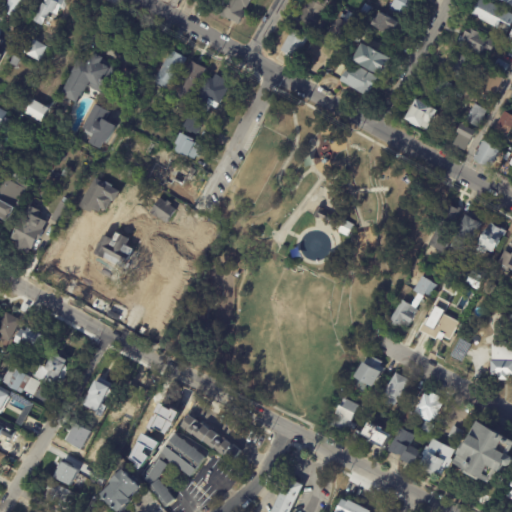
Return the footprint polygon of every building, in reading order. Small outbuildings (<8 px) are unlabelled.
[(24,0),(18,12),(7,6),(10,0),(24,0)] [(70,0),(65,10),(62,8),(58,16),(52,12),(45,26),(41,24),(39,27),(34,25),(46,0),(70,0)] [(253,0),(249,9),(247,7),(245,10),(248,12),(241,25),(229,18),(228,19),(220,14),(220,13),(208,7),(211,0),(253,0)] [(315,29),(299,20),(309,0),(327,0),(329,1),(315,29)] [(410,0),(407,7),(403,16),(391,10),(396,0),(410,0)] [(511,25),(504,21),(500,29),(473,14),(477,6),(479,7),(482,0),(487,0),(511,13),(511,25)] [(368,4),(374,7),(374,8),(375,8),(370,20),(362,16),(368,4)] [(338,39),(329,34),(341,12),(344,13),(343,14),(347,16),(349,11),(354,14),(348,24),(349,24),(344,33),(347,34),(342,42),(338,39)] [(400,27),(395,35),(377,25),(376,24),(379,19),(381,19),(384,13),(402,22),(400,27)] [(492,53),(487,51),(484,56),(460,43),(464,36),(466,37),(471,27),(479,31),(480,29),(483,31),(482,34),(499,42),(493,54),(492,53)] [(282,51),(294,30),(310,39),(298,60),(282,51)] [(366,36),(364,42),(362,41),(361,43),(357,41),(357,42),(351,40),(356,31),(366,36)] [(15,47),(4,40),(9,32),(20,39),(15,47)] [(37,41),(50,47),(42,62),(27,53),(29,49),(31,50),(36,40),(37,41)] [(143,48),(149,40),(153,43),(147,51),(143,48)] [(394,60),(386,76),(357,61),(366,44),(381,51),(381,50),(384,51),(384,52),(395,58),(394,60)] [(181,54),(189,59),(171,90),(156,81),(173,50),(181,54)] [(449,63),(456,51),(480,64),(469,84),(445,71),(449,63)] [(112,77),(103,94),(89,87),(86,92),(84,92),(78,103),(63,95),(74,73),(73,73),(80,60),(88,64),(91,58),(93,59),(96,54),(105,59),(104,60),(117,67),(112,77)] [(338,66),(337,68),(332,65),(337,55),(342,58),(338,66)] [(16,56),(21,59),(17,66),(12,64),(16,56)] [(495,69),(501,59),(511,65),(506,75),(495,69)] [(197,63),(208,69),(190,101),(175,93),(193,60),(197,63)] [(374,86),(369,96),(342,81),(348,71),(353,74),(357,66),(379,78),(374,86)] [(497,98),(483,91),(494,71),(508,78),(497,98)] [(222,76),(229,80),(226,86),(230,88),(222,105),(220,104),(218,109),(213,106),(210,113),(197,106),(203,94),(202,94),(210,77),(215,80),(218,74),(222,76)] [(455,85),(446,101),(432,93),(436,87),(434,86),(436,81),(438,82),(441,77),(455,85)] [(40,103),(52,110),(44,123),(28,114),(29,113),(19,107),(26,95),(40,103)] [(427,103),(442,111),(432,130),(427,127),(426,128),(421,125),(420,128),(413,124),(414,121),(410,119),(414,113),(412,112),(416,105),(417,106),(421,100),(427,103)] [(118,126),(109,144),(107,143),(103,150),(92,143),(96,134),(93,133),(93,134),(92,133),(90,136),(85,133),(86,130),(83,129),(95,104),(110,112),(107,120),(118,126)] [(487,115),(481,127),(469,122),(478,104),(489,110),(487,115)] [(2,129),(0,127),(0,108),(10,114),(2,129)] [(498,130),(508,112),(511,114),(511,134),(511,136),(509,136),(508,138),(502,134),(503,133),(498,130)] [(207,120),(199,135),(194,132),(193,134),(188,131),(189,129),(185,127),(193,113),(207,120)] [(469,149),(467,151),(456,146),(466,125),(480,132),(475,141),(473,139),(469,149)] [(203,152),(201,158),(197,156),(196,159),(188,156),(187,158),(177,153),(180,146),(178,145),(182,134),(197,140),(195,142),(206,147),(203,152)] [(128,141),(138,148),(127,164),(117,157),(128,141)] [(502,149),(492,169),(484,164),(483,165),(480,164),(481,163),(476,160),(485,141),(502,149)] [(0,143),(10,150),(0,165),(0,171),(4,174),(0,180),(0,143)] [(164,156),(163,158),(157,156),(159,150),(165,153),(164,156)] [(192,181),(188,179),(184,187),(156,172),(166,153),(177,159),(176,161),(196,171),(192,181)] [(139,162),(144,164),(138,175),(129,171),(135,160),(139,162)] [(11,223),(0,216),(0,191),(10,175),(15,178),(17,175),(21,175),(28,179),(26,184),(30,187),(22,201),(24,202),(22,207),(20,206),(11,223)] [(179,185),(176,191),(166,187),(169,180),(179,185)] [(60,224),(52,220),(62,202),(63,202),(65,198),(71,201),(68,205),(70,206),(60,224)] [(462,208),(465,209),(451,235),(454,237),(446,251),(433,243),(442,227),(437,223),(449,202),(458,207),(459,206),(462,208)] [(32,206),(42,212),(39,217),(50,224),(43,237),(41,236),(31,255),(17,248),(19,245),(17,244),(18,242),(13,239),(31,206),(32,206)] [(324,211),(334,216),(334,215),(339,217),(334,226),(314,217),(319,207),(325,210),(324,211)] [(116,226),(136,233),(142,216),(123,209),(116,226)] [(478,214),(487,220),(486,223),(476,240),(472,238),(465,251),(455,245),(461,234),(460,233),(472,211),(478,214)] [(345,221),(355,226),(350,238),(340,233),(345,221)] [(500,226),(509,231),(497,253),(494,251),(494,252),(489,250),(487,254),(479,250),(487,235),(486,234),(492,222),(500,226)] [(189,244),(208,249),(213,231),(193,227),(189,244)] [(50,238),(39,264),(57,271),(59,266),(69,270),(79,246),(62,240),(61,243),(50,238)] [(511,268),(501,263),(511,241),(511,268)] [(460,253),(469,257),(465,265),(467,266),(465,272),(463,271),(461,276),(451,271),(460,253)] [(136,260),(131,276),(154,284),(159,268),(136,260)] [(120,275),(97,266),(87,289),(110,299),(120,275)] [(470,282),(476,271),(480,273),(481,270),(487,274),(486,276),(489,278),(483,289),(482,288),(480,291),(470,285),(472,283),(470,282)] [(430,299),(425,296),(418,309),(420,310),(410,329),(402,325),(401,328),(394,324),(396,321),(394,320),(405,300),(413,304),(420,293),(416,291),(423,276),(438,284),(430,299)] [(128,281),(116,304),(133,313),(145,290),(128,281)] [(484,291),(489,281),(497,285),(492,296),(484,291)] [(454,296),(443,289),(447,282),(458,288),(454,296)] [(161,331),(172,301),(155,294),(144,325),(161,331)] [(451,340),(444,337),(443,340),(438,338),(437,339),(419,331),(423,323),(425,323),(427,318),(430,319),(436,306),(435,305),(439,297),(450,303),(444,314),(460,322),(451,340)] [(14,316),(23,321),(12,343),(1,337),(2,335),(0,333),(0,326),(8,313),(14,316)] [(43,347),(42,346),(41,348),(35,345),(34,346),(32,346),(30,349),(17,341),(24,329),(29,331),(31,327),(47,336),(46,339),(48,340),(44,348),(43,347)] [(462,361),(451,355),(460,338),(471,344),(462,361)] [(505,381),(500,381),(500,376),(492,376),(492,361),(493,361),(493,343),(511,343),(511,376),(509,376),(509,381),(505,381)] [(61,354),(71,360),(69,363),(70,364),(56,387),(48,382),(48,381),(42,377),(40,381),(42,383),(35,396),(25,390),(24,393),(3,381),(12,366),(28,375),(30,372),(38,377),(39,375),(40,375),(46,365),(50,367),(58,353),(61,354)] [(384,371),(376,386),(359,376),(368,358),(371,359),(373,355),(384,361),(381,365),(384,367),(382,370),(384,371)] [(416,383),(408,398),(404,395),(400,403),(399,402),(397,406),(394,404),(392,407),(387,404),(391,398),(386,395),(398,373),(416,383)] [(101,381),(114,388),(105,405),(108,407),(103,417),(98,414),(99,411),(88,405),(94,393),(93,393),(100,380),(101,381)] [(0,389),(12,395),(11,397),(12,397),(2,416),(0,414),(0,389)] [(442,402),(445,404),(437,419),(435,419),(433,422),(418,413),(420,410),(419,409),(428,394),(432,397),(434,393),(443,397),(441,401),(442,402)] [(363,406),(355,422),(354,421),(353,423),(358,425),(353,436),(342,430),(343,429),(334,425),(340,413),(340,414),(348,399),(363,406)] [(174,409),(168,422),(173,424),(167,434),(150,426),(162,402),(174,409)] [(129,435),(113,426),(118,418),(121,419),(123,413),(124,413),(126,410),(125,409),(127,406),(128,406),(129,404),(140,409),(142,411),(129,435)] [(417,415),(412,424),(406,421),(412,411),(417,415)] [(235,462),(227,456),(226,456),(215,448),(215,449),(204,441),(204,442),(194,434),(193,434),(183,427),(191,416),(198,421),(197,421),(205,427),(206,426),(213,431),(213,430),(220,435),(220,436),(227,441),(228,441),(234,445),(235,445),(243,451),(235,462)] [(0,421),(15,429),(19,431),(12,446),(0,440),(0,421)] [(430,421),(439,425),(434,434),(425,429),(430,421)] [(495,428),(511,436),(511,465),(510,465),(507,472),(501,469),(494,483),(484,478),(483,480),(469,473),(471,469),(459,463),(481,421),(495,428)] [(388,447),(385,445),(384,447),(372,440),(373,439),(365,435),(372,422),(380,427),(381,425),(386,427),(385,429),(394,434),(393,436),(394,436),(388,447)] [(415,442),(412,447),(422,452),(414,467),(401,460),(403,457),(392,451),(404,428),(418,436),(415,442)] [(102,443),(93,460),(89,457),(88,458),(72,450),(77,441),(75,441),(78,437),(79,438),(82,432),(102,443)] [(189,442),(197,448),(197,447),(201,450),(200,451),(209,457),(194,478),(167,458),(165,461),(160,458),(178,434),(186,440),(187,440),(189,441),(189,442)] [(440,441),(456,449),(453,453),(456,455),(453,459),(455,460),(451,468),(450,467),(442,483),(423,473),(425,468),(426,469),(428,466),(424,464),(428,455),(426,455),(430,446),(432,447),(436,439),(440,441)] [(139,446),(151,452),(144,465),(127,456),(134,443),(139,446)] [(0,451),(8,456),(0,471),(0,451)] [(164,475),(161,478),(160,478),(160,479),(167,488),(168,487),(171,491),(170,492),(177,500),(167,508),(151,488),(153,486),(146,481),(162,460),(170,465),(163,474),(164,474),(164,475)] [(81,471),(73,486),(58,477),(66,463),(81,471)] [(91,482),(98,470),(109,477),(102,488),(91,482)] [(114,482),(127,470),(131,473),(145,487),(134,498),(136,500),(124,511),(122,511),(119,508),(118,509),(109,499),(109,498),(106,495),(116,484),(114,482)] [(274,511),(291,478),(306,485),(292,511),(274,511)] [(68,510),(45,498),(49,490),(48,490),(51,485),(52,485),(54,482),(77,495),(68,510)] [(352,501),(373,511),(339,511),(346,500),(351,502),(352,501)]
